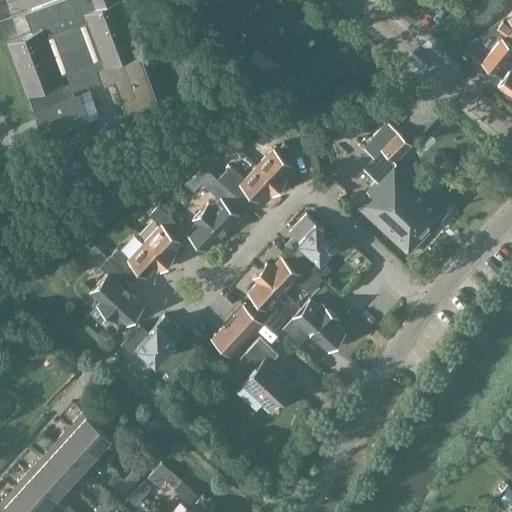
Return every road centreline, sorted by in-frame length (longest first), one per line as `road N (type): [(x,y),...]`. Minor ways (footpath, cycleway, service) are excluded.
road 1 (residential): [(428,302),(302,192),(190,309),(156,299)]
road 2 (tertiary): [(301,511),(428,302)]
road 3 (tertiary): [(511,131),(355,0)]
road 4 (tertiary): [(428,302),(511,212)]
